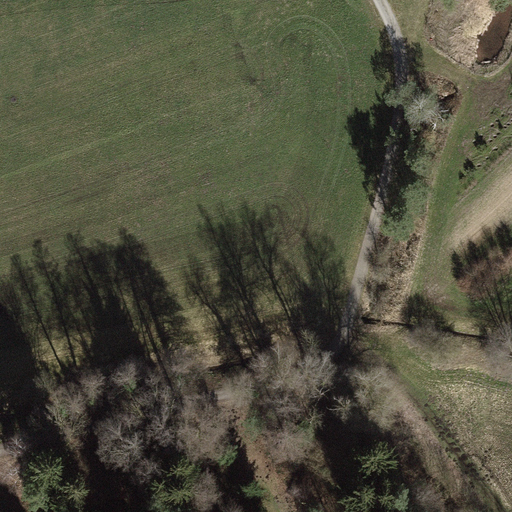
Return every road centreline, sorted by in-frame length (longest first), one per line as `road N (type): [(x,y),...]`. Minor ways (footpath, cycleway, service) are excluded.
road 1 (track): [(0,453),(312,369),(338,345),(352,306)]
road 2 (track): [(380,0),(405,67),(352,306)]
